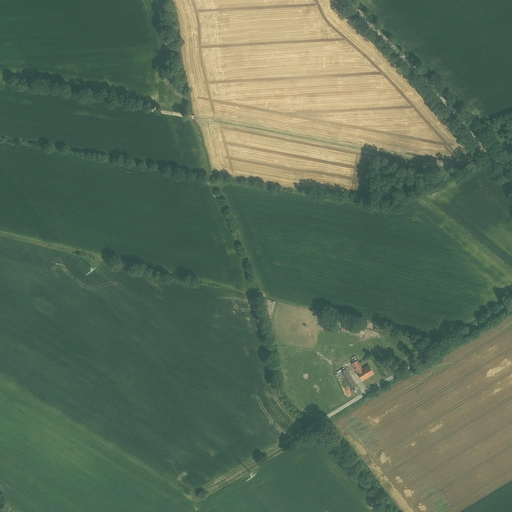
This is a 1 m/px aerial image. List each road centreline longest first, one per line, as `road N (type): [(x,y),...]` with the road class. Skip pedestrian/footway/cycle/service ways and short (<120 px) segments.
road 1 (unclassified): [(511,303),(213,488)]
road 2 (track): [(347,0),(511,176)]
